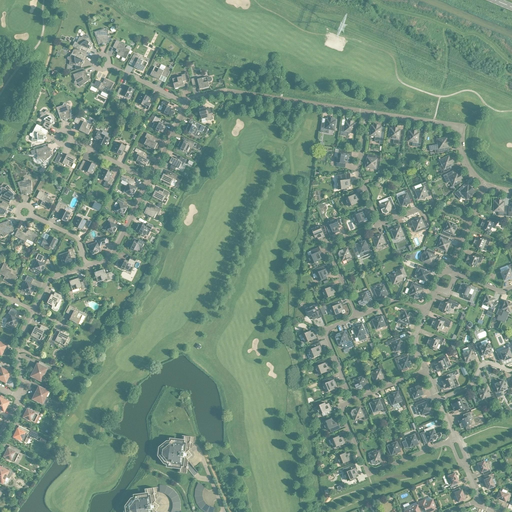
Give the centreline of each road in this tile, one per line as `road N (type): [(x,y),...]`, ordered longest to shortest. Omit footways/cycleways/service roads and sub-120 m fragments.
road 1 (residential): [(365,111),(226,91),(186,101)]
road 2 (residential): [(452,436),(367,472),(339,407),(351,400)]
road 3 (residential): [(484,184),(465,163),(458,127),(365,111)]
road 4 (residential): [(355,315),(326,245),(379,224)]
